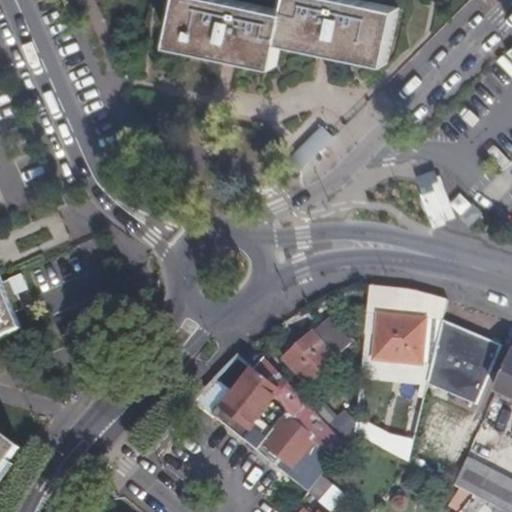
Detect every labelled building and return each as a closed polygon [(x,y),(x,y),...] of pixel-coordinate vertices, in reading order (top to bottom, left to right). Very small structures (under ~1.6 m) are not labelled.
[(356,0),(289,0),(287,13),(229,0),(184,0),(175,45),(202,51),(204,46),(223,51),(221,55),(239,59),(240,53),(277,62),(282,36),(319,45),(319,50),(336,54),(338,49),(356,53),(355,58),(381,63),(393,8),(356,0)] [(326,126),(295,154),(307,167),(338,139),(326,126)] [(435,227),(459,219),(444,175),(420,183),(435,227)] [(30,268),(49,314),(103,292),(84,246),(30,268)] [(0,339),(22,331),(8,297),(5,289),(13,285),(8,273),(0,276),(0,339)] [(444,321),(444,319),(448,299),(408,289),(371,284),(365,335),(378,336),(375,358),(422,364),(427,320),(444,321)] [(5,289),(8,297),(17,293),(13,285),(5,289)] [(441,330),(428,384),(478,404),(503,344),(444,319),(444,321),(441,330)] [(337,358),(313,332),(284,360),(309,386),(337,358)] [(511,357),(498,391),(511,397),(511,357)] [(198,402),(310,492),(322,475),(347,445),(330,428),(288,382),(281,390),(243,360),(236,362),(215,383),(198,402)] [(495,398),(484,423),(495,428),(506,402),(495,398)] [(356,433),(356,434),(357,424),(346,412),(330,428),(347,445),(356,433)] [(0,478),(21,450),(0,434),(0,478)] [(411,458),(416,443),(391,434),(385,449),(411,458)] [(458,486),(462,488),(475,495),(508,511),(511,511),(511,478),(470,457),(458,486)] [(322,475),(310,492),(333,510),(346,495),(322,475)] [(475,495),(462,488),(452,502),(464,510),(475,495)] [(508,511),(475,495),(464,510),(461,511),(508,511)]
